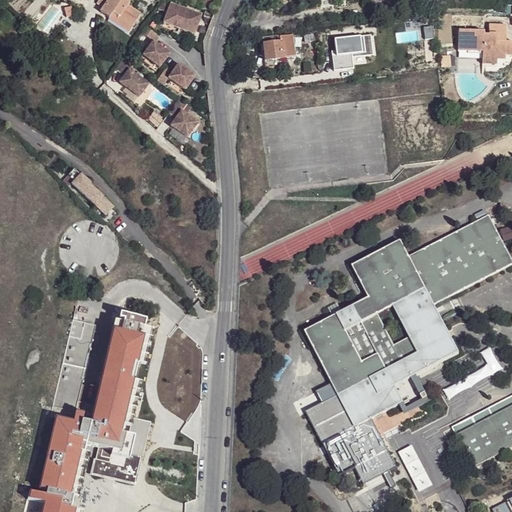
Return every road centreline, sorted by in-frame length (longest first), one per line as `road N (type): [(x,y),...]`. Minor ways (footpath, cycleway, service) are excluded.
road 1 (unclassified): [(232,0),(217,45),(228,242),(214,511)]
road 2 (track): [(224,332),(93,173),(0,113)]
